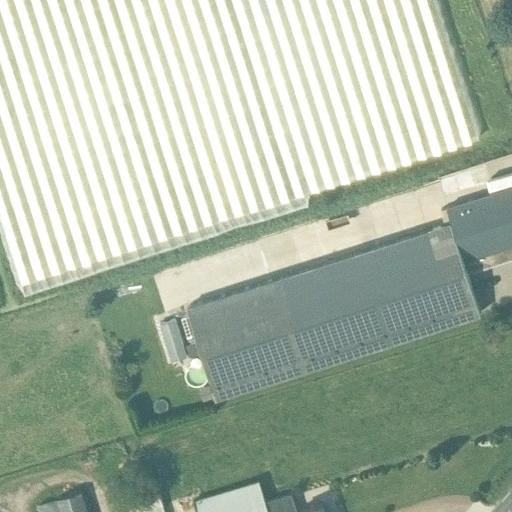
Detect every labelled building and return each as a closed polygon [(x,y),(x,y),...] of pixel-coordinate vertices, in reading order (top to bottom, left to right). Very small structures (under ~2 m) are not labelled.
[(511,186),(446,207),(451,223),(447,225),(428,229),(282,276),(187,305),(215,398),(310,369),(459,321),(459,320),(480,313),(468,273),(511,259),(511,186)] [(171,360),(187,356),(175,318),(160,323),(171,360)] [(195,340),(185,344),(189,357),(200,354),(195,340)] [(324,511),(322,504),(297,511),(291,493),(266,501),(259,480),(209,495),(207,487),(197,490),(199,497),(192,499),(196,511),(324,511)] [(88,511),(82,491),(37,505),(39,511),(88,511)]
